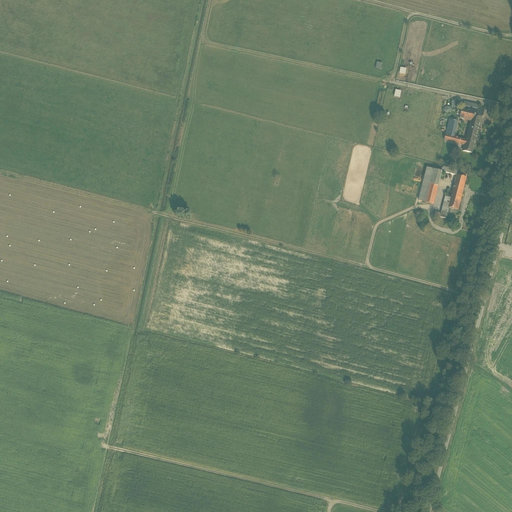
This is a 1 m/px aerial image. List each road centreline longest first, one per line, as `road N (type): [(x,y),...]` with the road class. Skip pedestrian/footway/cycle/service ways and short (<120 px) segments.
road 1 (track): [(483,300),(0,172)]
road 2 (track): [(511,107),(205,43),(208,0)]
road 3 (unclassified): [(428,511),(511,191)]
road 4 (track): [(329,500),(105,447)]
